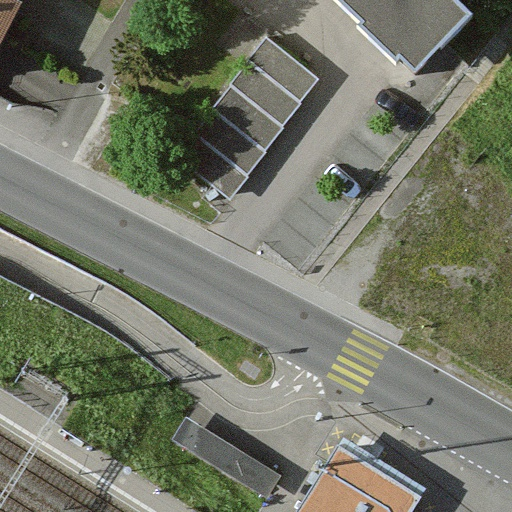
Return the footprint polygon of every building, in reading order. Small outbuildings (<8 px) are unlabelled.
[(321,0),(387,65),(448,3),(444,0),(321,0)] [(173,116),(218,159),(261,114),(216,71),(173,116)] [(0,274),(175,382),(197,343),(8,233),(0,230),(0,274)] [(268,470),(175,416),(161,439),(254,493),(268,470)] [(296,511),(415,511),(424,499),(337,446),(296,511)] [(252,511),(258,503),(211,475),(194,504),(207,511),(252,511)]
